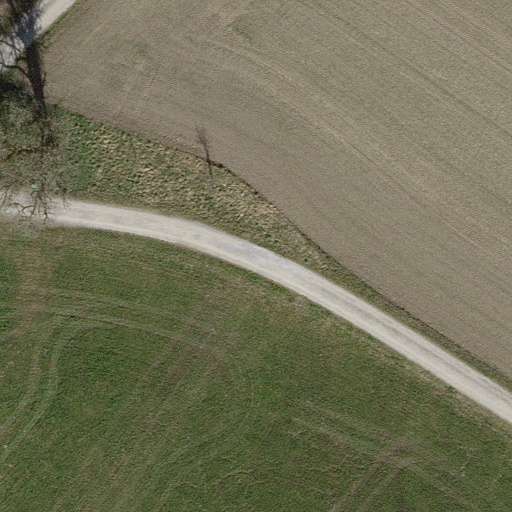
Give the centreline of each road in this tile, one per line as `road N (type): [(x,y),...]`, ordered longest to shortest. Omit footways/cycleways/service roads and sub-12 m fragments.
road 1 (track): [(0,200),(136,212),(268,253),(511,408)]
road 2 (track): [(95,0),(0,95)]
